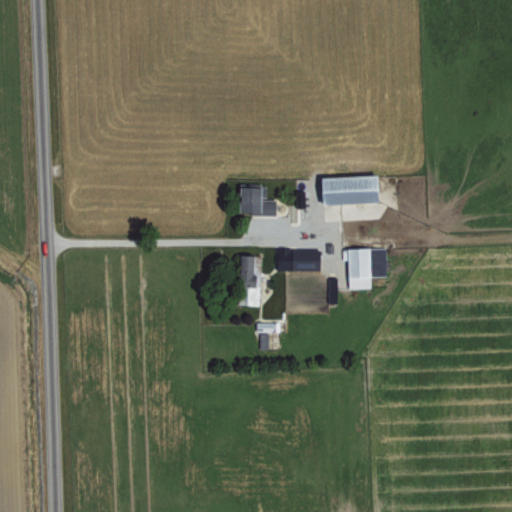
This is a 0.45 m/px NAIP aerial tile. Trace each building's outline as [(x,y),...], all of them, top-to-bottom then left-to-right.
[(316,203),(375,201),(374,174),(315,176),(316,203)] [(273,213),(274,199),(256,198),(257,186),(235,185),(234,212),(273,213)] [(385,275),(384,246),(343,247),(344,288),(369,287),(369,276),(385,275)] [(319,268),(319,249),(288,249),(288,258),(273,258),(273,269),(319,268)] [(259,255),(237,254),(236,304),(258,304),(259,255)] [(326,302),(336,302),(337,277),(326,277),(326,302)] [(267,349),(267,331),(278,331),(278,321),(256,321),(256,348),(267,349)]
